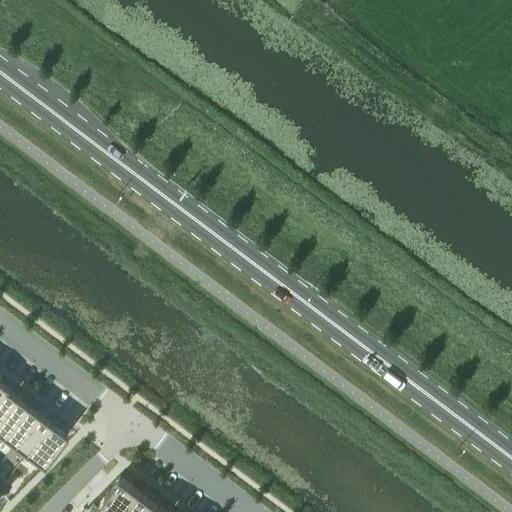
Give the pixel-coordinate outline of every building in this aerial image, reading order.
[(4,384),(0,389),(0,413),(14,395),(3,387),(5,385),(4,384)] [(14,395),(0,413),(0,437),(26,403),(14,395)] [(26,403),(0,437),(0,438),(11,447),(37,412),(26,403)] [(37,412),(11,447),(12,447),(15,444),(25,451),(22,455),(49,421),(37,412)] [(49,421),(22,455),(39,468),(65,433),(49,421)] [(120,475),(92,511),(117,511),(136,487),(120,475)] [(5,479),(0,483),(0,491),(2,493),(11,484),(5,479)] [(136,487),(117,511),(135,511),(148,496),(136,487)] [(148,496),(135,511),(153,511),(159,504),(158,504),(148,496)] [(159,504),(153,511),(171,511),(172,511),(160,502),(158,504),(159,504)]
